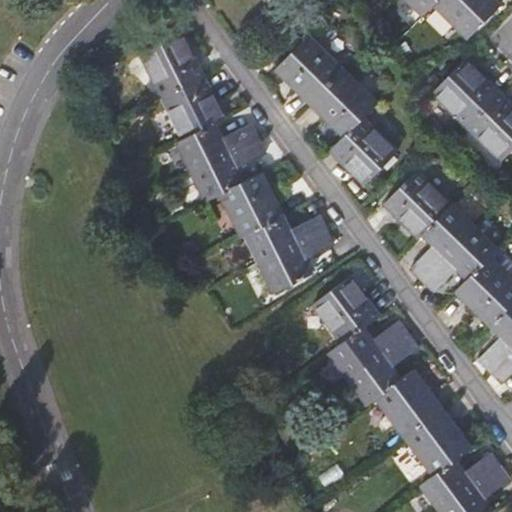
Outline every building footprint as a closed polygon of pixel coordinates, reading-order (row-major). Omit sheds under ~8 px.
[(419,0),(428,9),(436,0),(419,0)] [(437,0),(473,32),(504,1),(502,0),(437,0)] [(146,49),(168,91),(207,71),(186,29),(146,49)] [(316,97),(346,66),(312,32),(282,63),(316,97)] [(471,121),(503,89),(469,55),(438,87),(471,121)] [(351,132),(368,115),(382,101),(346,66),(316,97),(351,132)] [(168,91),(190,135),(220,119),(229,114),(207,71),(168,91)] [(511,148),(511,98),(503,89),(471,121),(505,156),(511,148)] [(401,149),(368,115),(351,132),(336,146),(369,181),(401,149)] [(198,167),(262,135),(254,121),(228,134),(220,119),(190,135),(183,138),(198,167)] [(226,189),(249,178),(242,164),(269,150),(262,135),(198,167),(213,195),(226,189)] [(424,233),(427,230),(456,202),(421,167),(390,198),(424,233)] [(247,232),(252,230),(288,213),(267,170),(249,178),(226,189),(247,232)] [(417,264),(428,275),(478,224),(456,202),(427,230),(439,242),(417,264)] [(266,259),(331,228),(324,213),(295,227),(288,213),(252,230),(266,259)] [(501,247),(478,224),(428,275),(440,287),(463,265),(473,275),(493,255),(501,247)] [(338,242),(331,228),(266,259),(280,287),(316,269),(310,256),(338,242)] [(495,321),(511,305),(511,274),(493,255),(473,275),(461,287),(495,321)] [(320,301),(349,339),(369,324),(384,312),(355,274),(320,301)] [(496,367),(511,350),(511,305),(495,321),(507,333),(484,354),(496,367)] [(354,374),(412,332),(401,318),(377,336),(369,324),(349,339),(335,349),(354,374)] [(382,394),(407,376),(398,363),(422,345),(412,332),(354,374),(373,401),(382,394)] [(511,350),(496,367),(509,379),(511,375),(511,350)] [(411,433),(447,407),(418,368),(407,376),(382,394),(411,433)] [(441,473),(460,458),(475,447),(447,407),(411,433),(441,473)] [(428,482),(447,508),(506,466),(495,450),(469,470),(460,458),(441,473),(428,482)] [(447,508),(449,511),(494,511),(498,510),(489,497),(511,480),(511,474),(506,466),(447,508)]
